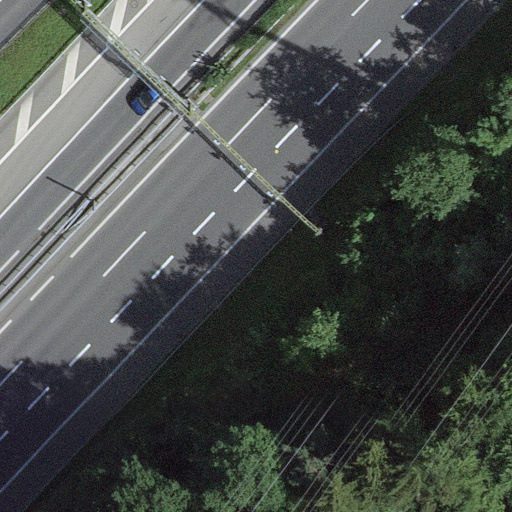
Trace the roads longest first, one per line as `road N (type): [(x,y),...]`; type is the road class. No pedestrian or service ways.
road 1 (motorway): [(0,389),(369,0)]
road 2 (motorway): [(233,0),(0,244)]
